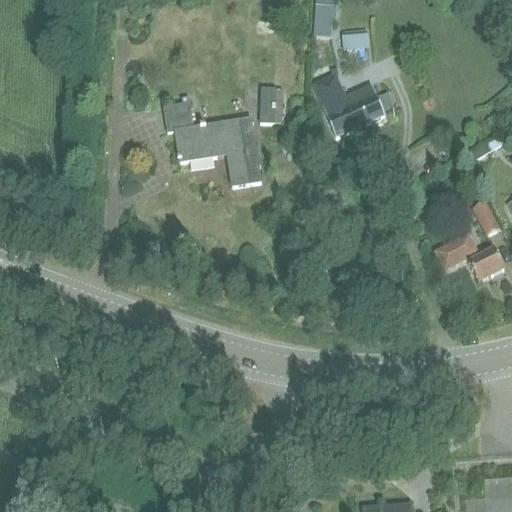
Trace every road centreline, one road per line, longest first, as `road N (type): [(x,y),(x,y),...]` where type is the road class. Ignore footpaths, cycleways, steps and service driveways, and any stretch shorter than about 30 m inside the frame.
road 1 (unclassified): [(0,383),(219,481),(240,480),(266,462),(278,435),(288,367)]
road 2 (tertiary): [(288,367),(0,274)]
road 3 (tertiary): [(288,367),(415,371),(511,358)]
